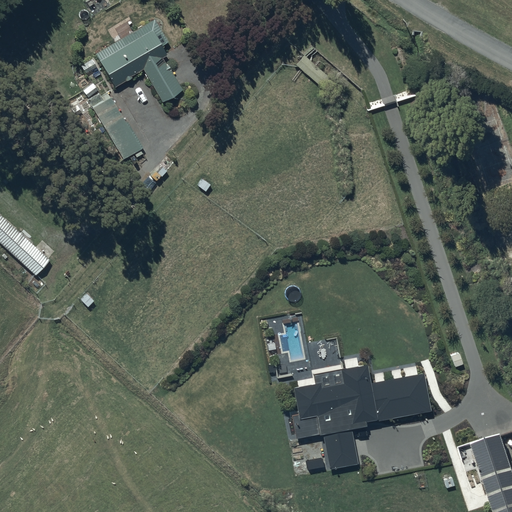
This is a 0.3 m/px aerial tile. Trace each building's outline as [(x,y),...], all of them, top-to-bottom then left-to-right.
[(154,22),(94,55),(113,89),(125,82),(125,83),(131,80),(130,78),(142,71),(162,106),(182,95),(162,59),(166,57),(160,47),(166,44),(154,22)] [(303,52),(295,61),(322,86),(330,76),(303,52)] [(109,98),(92,109),(122,160),(140,150),(109,98)] [(47,256),(0,212),(0,239),(34,271),(47,256)] [(458,348),(449,351),(453,363),(462,360),(458,348)] [(293,417),(297,439),(323,433),(330,472),(360,465),(353,429),(369,426),(369,422),(432,411),(424,373),(371,383),(367,364),(313,375),(315,385),(294,389),(298,416),(293,417)] [(511,511),(511,466),(501,433),(472,443),(494,511),(511,511)]
